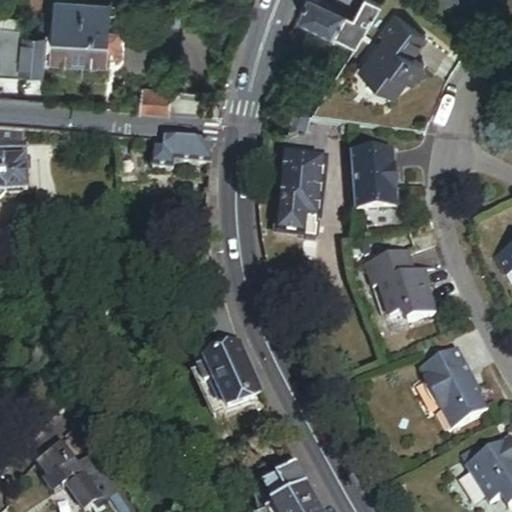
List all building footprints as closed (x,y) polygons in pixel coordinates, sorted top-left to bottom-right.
[(177,26),(181,4),(155,0),(148,0),(145,21),(177,26)] [(324,0),(310,0),(301,20),(334,32),(336,30),(350,9),(335,3),(334,3),(324,0)] [(361,12),(365,0),(336,0),(335,3),(350,9),(361,12)] [(336,30),(360,38),(385,0),(365,0),(361,12),(350,9),(336,30)] [(109,35),(121,36),(122,17),(110,16),(111,9),(111,4),(106,4),(78,2),(57,1),(55,39),(108,42),(109,35)] [(110,16),(122,17),(117,10),(111,9),(110,16)] [(428,37),(398,14),(385,31),(387,34),(362,66),(396,93),(409,78),(415,82),(427,65),(415,54),(428,37)] [(23,70),(42,71),(45,33),(19,32),(19,26),(6,25),(4,64),(23,66),(23,70)] [(174,90),(144,87),(141,112),(171,115),(174,90)] [(306,93),(296,110),(309,112),(312,112),(320,100),(306,93)] [(279,123),(307,127),(309,112),(296,110),(282,108),(279,123)] [(4,195),(26,194),(25,132),(0,130),(0,200),(4,195)] [(177,165),(213,167),(214,148),(156,143),(155,171),(177,172),(177,165)] [(398,150),(356,153),(360,211),(402,209),(398,150)] [(318,220),(321,220),(325,184),(287,179),(281,236),(307,239),(306,242),(318,243),(320,230),(317,230),(318,220)] [(373,295),(380,292),(396,333),(439,316),(422,275),(415,278),(406,257),(364,273),(373,295)] [(511,260),(503,265),(511,280),(511,260)] [(212,284),(216,288),(221,282),(220,276),(212,284)] [(380,292),(373,295),(389,336),(396,333),(380,292)] [(243,350),(233,322),(226,297),(200,314),(211,338),(221,333),(231,359),(221,364),(211,369),(231,415),(264,400),(243,350)] [(221,364),(231,359),(221,333),(211,338),(221,364)] [(462,350),(423,372),(455,431),(491,412),(472,376),(475,374),(462,350)] [(217,421),(231,415),(211,369),(197,374),(217,421)] [(511,440),(469,467),(492,506),(505,498),(509,496),(511,500),(511,440)] [(66,485),(70,491),(101,469),(94,457),(80,466),(62,442),(37,467),(46,480),(43,482),(52,494),(66,485)] [(279,508),(311,490),(300,468),(267,488),(279,508)] [(106,507),(120,498),(101,469),(70,491),(84,511),(87,511),(103,502),(106,507)] [(270,511),(274,510),(279,508),(267,488),(257,494),(263,511),(270,511)] [(323,511),(318,502),(311,490),(279,508),(274,510),(275,511),(323,511)]
